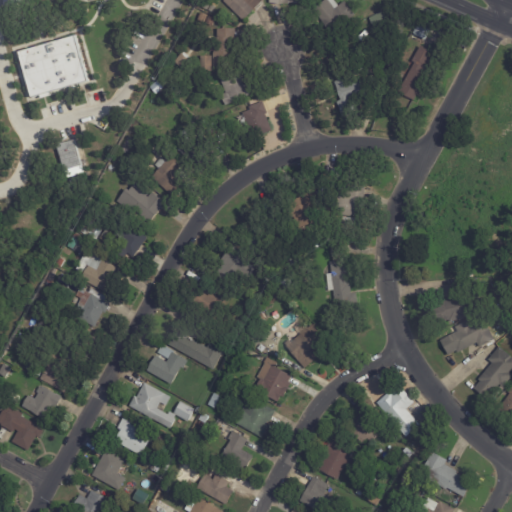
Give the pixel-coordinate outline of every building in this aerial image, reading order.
[(201,7),(204,0),(209,2),(207,5),(212,6),(210,11),(201,7)] [(265,0),(263,2),(246,20),(226,1),(227,0),(265,0)] [(324,18),(317,9),(328,0),(338,0),(342,5),(349,0),(360,15),(335,33),(324,18)] [(373,17),(385,11),(391,21),(378,28),(373,17)] [(205,12),(210,15),(207,21),(202,18),(205,12)] [(212,15),(219,17),(215,27),(209,24),(212,15)] [(436,23),(438,24),(428,41),(415,33),(425,17),(436,23)] [(240,29),(240,67),(216,67),(216,52),(214,52),(214,37),(221,37),(221,28),(240,28),(240,29)] [(31,96),(18,50),(74,34),(87,80),(31,96)] [(441,58),(416,100),(401,91),(417,62),(408,57),(417,42),(442,57),(441,58)] [(204,55),(215,55),(216,71),(204,71),(204,55)] [(247,69),(257,94),(229,105),(225,94),(230,92),(224,77),(247,68),(247,69)] [(357,112),(346,116),(341,102),(345,100),(338,81),(350,77),(351,80),(365,75),(372,94),(359,100),(363,110),(357,112)] [(166,87),(160,93),(154,86),(161,80),(167,86),(166,87)] [(270,111),(271,113),(269,114),(276,130),(256,138),(245,112),(253,109),(252,106),(266,101),(270,111)] [(82,141),(81,136),(82,135),(82,132),(88,130),(92,141),(85,144),(84,140),(82,141)] [(225,146),(208,159),(211,164),(203,171),(183,146),(191,140),(194,145),(212,130),(225,146)] [(79,142),(89,178),(73,182),(65,156),(55,159),(51,147),(79,139),(79,142)] [(181,172),(179,175),(188,182),(177,196),(154,178),(160,171),(156,167),(164,158),(166,160),(175,149),(190,161),(181,172)] [(334,193),(335,196),(330,199),(330,200),(315,207),(321,220),(305,228),(291,200),(328,182),(334,193)] [(368,189),(368,205),(347,204),(348,185),(369,186),(368,189)] [(169,202),(170,202),(155,222),(132,205),(143,191),(151,196),(155,191),(169,202)] [(364,218),(365,218),(364,229),(345,228),(346,217),(364,218)] [(274,222),(286,239),(280,242),(284,247),(277,252),(274,248),(261,258),(245,236),(271,218),(274,222)] [(143,247),(135,258),(122,248),(129,240),(117,232),(127,219),(151,237),(143,247)] [(108,229),(116,235),(109,244),(102,238),(108,229)] [(222,263),(237,245),(262,266),(247,284),(222,263)] [(105,259),(119,266),(114,276),(121,279),(113,294),(84,280),(91,266),(90,265),(98,248),(108,253),(105,259)] [(349,261),(354,293),(360,292),(361,298),(338,302),(336,290),(331,291),(329,274),(333,273),(332,262),(349,259),(349,261)] [(200,291),(206,281),(221,290),(218,296),(226,301),(217,316),(194,302),(200,291)] [(83,282),(88,285),(85,290),(80,287),(83,282)] [(114,300),(112,303),(113,304),(109,313),(107,311),(99,325),(82,316),(87,308),(80,305),(84,299),(78,296),(82,289),(87,291),(88,290),(92,292),(94,288),(114,299),(114,300)] [(432,303),(454,298),(452,293),(469,289),(475,313),(462,316),(463,318),(447,322),(446,320),(435,323),(431,307),(433,306),(432,303)] [(236,308),(241,311),(238,316),(233,313),(236,308)] [(257,318),(264,313),(268,318),(260,324),(257,318)] [(492,339),(477,347),(475,343),(457,353),(455,351),(447,355),(439,340),(456,331),(453,327),(467,320),(469,324),(481,318),(492,339)] [(318,347),(316,349),(322,357),(308,369),(288,343),(292,340),(294,342),(305,333),(299,327),(305,321),(311,328),(316,323),(329,338),(318,347)] [(42,326),(53,333),(49,340),(38,333),(42,326)] [(195,357),(172,345),(180,330),(211,347),(215,341),(229,349),(218,370),(195,357)] [(498,346),(494,340),(503,333),(508,339),(498,346)] [(150,370),(158,356),(169,362),(171,359),(160,352),(165,344),(177,351),(177,352),(191,360),(186,368),(185,367),(175,384),(150,370)] [(249,350),(244,359),(237,355),(242,346),(249,350)] [(497,347),(511,359),(511,367),(507,373),(511,376),(501,388),(498,385),(485,400),(472,389),(478,381),(477,380),(490,363),(486,360),(497,347)] [(65,358),(70,361),(64,372),(76,379),(68,393),(44,379),(57,354),(65,358)] [(294,378),(290,385),(293,386),(287,397),(284,395),(281,401),(257,389),(263,379),(260,377),(267,363),(266,362),(269,356),(280,362),(278,366),(295,375),(294,378)] [(2,374),(7,364),(14,368),(9,377),(2,374)] [(208,371),(212,374),(207,385),(202,382),(208,371)] [(167,404),(164,402),(161,409),(172,415),(173,412),(179,415),(178,418),(180,418),(174,429),(155,419),(155,420),(152,418),(152,417),(132,407),(140,392),(142,394),(148,383),(174,397),(170,405),(167,404)] [(62,401),(58,408),(55,406),(53,409),(57,412),(53,418),(52,418),(50,421),(25,406),(31,395),(37,399),(41,393),(38,391),(42,386),(44,387),(44,385),(64,397),(62,401)] [(511,417),(511,419),(497,409),(508,394),(507,393),(511,385),(511,417)] [(415,405),(410,409),(423,425),(409,437),(381,403),(393,392),(396,395),(405,387),(418,403),(415,405)] [(217,394),(223,397),(217,408),(210,405),(217,394)] [(279,413),(274,423),(272,422),(270,426),(272,427),(266,438),(239,423),(244,412),(245,413),(254,397),(280,411),(279,413)] [(181,408),(186,398),(201,406),(194,419),(179,411),(181,408)] [(194,409),(180,401),(174,414),(188,421),(194,409)] [(358,414),(368,405),(380,417),(372,425),(382,435),(375,442),(371,439),(365,444),(346,425),(358,414)] [(25,417),(48,429),(43,438),(40,436),(32,451),(15,442),(21,431),(19,430),(17,433),(4,425),(5,424),(0,421),(6,410),(7,411),(10,406),(26,415),(25,417)] [(126,418),(155,434),(143,456),(118,441),(124,430),(120,428),(126,418)] [(250,439),(245,449),(257,455),(248,470),(224,457),(233,440),(230,438),(235,430),(250,439)] [(171,438),(179,442),(177,446),(170,442),(171,438)] [(329,447),(332,439),(357,451),(342,480),(323,470),(330,456),(325,454),(329,447)] [(412,448),(417,453),(413,457),(408,451),(412,448)] [(124,467),(121,473),(130,478),(122,491),(95,475),(110,450),(128,460),(124,467)] [(448,458),(451,460),(449,465),(461,472),(460,474),(475,482),(467,497),(451,488),(450,490),(424,476),(437,452),(448,458)] [(181,456),(187,458),(184,464),(178,462),(181,456)] [(169,457),(175,460),(171,468),(165,465),(169,457)] [(235,475),(229,487),(237,491),(230,504),(200,488),(207,475),(216,480),(222,468),(235,475)] [(322,511),(304,501),(318,476),(334,486),(329,495),(340,501),(333,511),(322,511)] [(168,479),(174,481),(171,489),(164,487),(168,479)] [(423,497),(412,492),(415,486),(426,491),(423,497)] [(112,500),(113,501),(107,511),(80,511),(75,509),(83,495),(90,499),(95,491),(112,500)] [(371,493),(383,500),(379,506),(368,500),(371,493)] [(192,511),(200,497),(227,511),(192,511)] [(458,509),(456,511),(429,511),(430,511),(425,508),(430,497),(441,503),(442,501),(458,509)]
